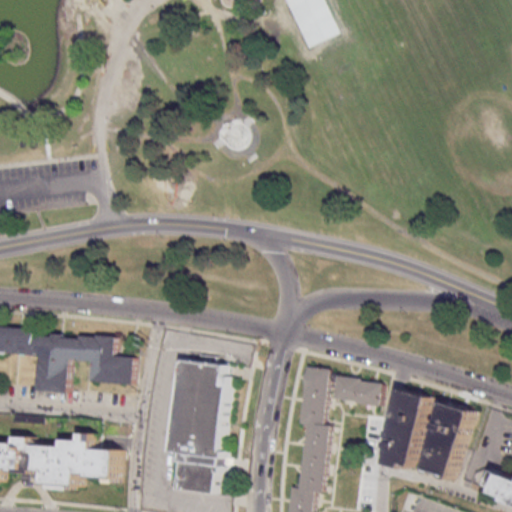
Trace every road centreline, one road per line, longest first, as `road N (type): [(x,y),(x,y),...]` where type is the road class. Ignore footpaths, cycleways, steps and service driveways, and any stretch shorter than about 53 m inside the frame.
road 1 (residential): [(511,398),(230,323),(0,298)]
road 2 (tertiary): [(511,312),(365,256),(224,229),(129,225)]
road 3 (tertiary): [(280,333),(299,310),(332,300),(485,301)]
road 4 (residential): [(256,511),(280,333)]
road 5 (tertiary): [(129,225),(0,248)]
road 6 (tertiary): [(280,333),(282,267),(264,244),(237,231)]
